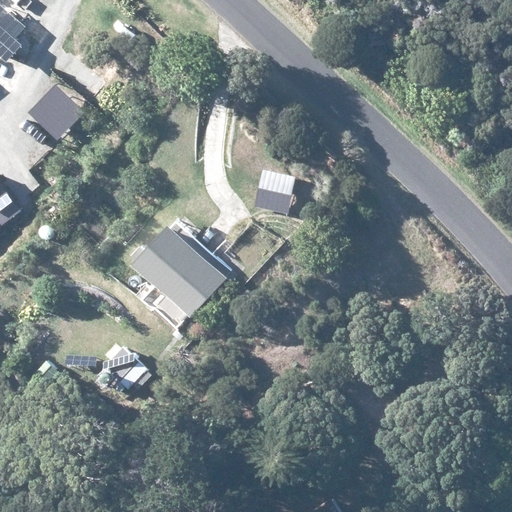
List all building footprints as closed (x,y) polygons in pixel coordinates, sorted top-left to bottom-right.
[(0,49),(44,30),(33,5),(0,18),(0,49)] [(135,8),(94,6),(93,26),(134,28),(135,8)] [(59,47),(79,72),(100,55),(80,30),(59,47)] [(197,158),(176,160),(180,198),(200,196),(197,158)] [(0,179),(0,234),(27,214),(0,179)] [(233,279),(177,226),(138,266),(194,320),(233,279)] [(126,347),(101,374),(125,396),(151,369),(126,347)] [(49,363),(39,374),(47,381),(57,369),(49,363)] [(14,384),(2,367),(0,368),(0,385),(4,391),(14,384)] [(382,465),(425,427),(372,367),(329,405),(382,465)] [(317,511),(342,511),(335,501),(317,511)]
